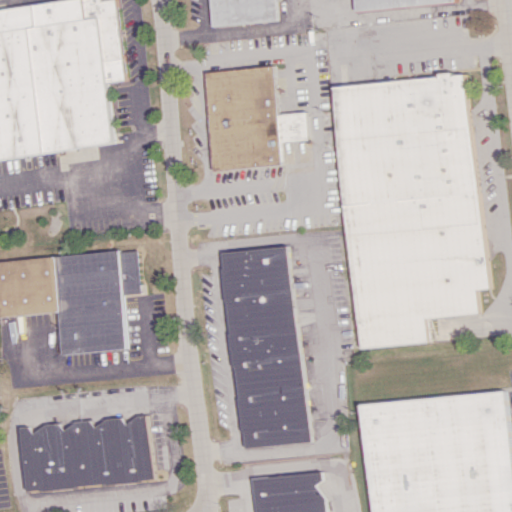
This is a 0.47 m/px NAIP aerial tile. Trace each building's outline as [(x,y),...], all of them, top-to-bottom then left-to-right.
[(57,0),(0,8),(0,159),(117,141),(108,82),(128,79),(116,0),(57,0)] [(212,0),(215,24),(281,21),(278,0),(212,0)] [(359,0),(463,0),(464,3),(360,11),(359,0)] [(208,71),(278,64),(283,114),(311,111),(314,139),(288,141),(290,160),(287,160),(287,164),(218,170),(208,71)] [(344,87),(465,75),(492,288),(478,289),(479,311),(427,316),(433,343),(363,347),(344,87)] [(227,253),(293,245),(312,440),(245,446),(227,253)] [(0,261),(0,298),(2,317),(64,311),(68,354),(134,347),(128,294),(146,292),(142,250),(124,252),(124,249),(0,261)] [(375,511),(368,403),(505,389),(511,487),(511,511),(375,511)] [(27,427),(36,426),(41,433),(53,424),(67,423),(71,430),(84,421),(97,420),(102,427),(114,418),(128,417),(133,424),(145,415),(152,414),(159,478),(33,490),(27,427)] [(257,511),(254,476),(324,471),(327,511),(257,511)]
